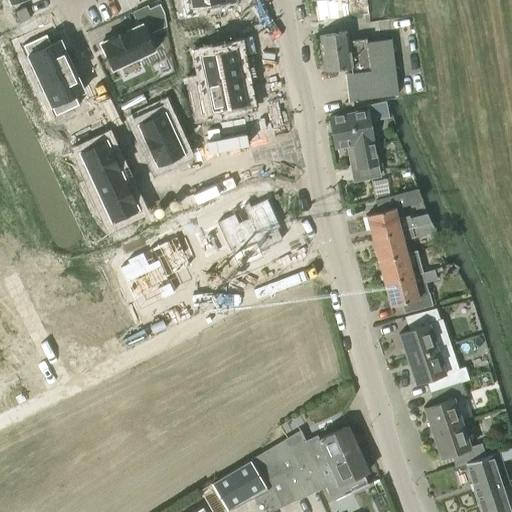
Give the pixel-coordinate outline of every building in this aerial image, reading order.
[(316,0),(319,19),(345,16),(343,1),(348,0),(349,0),(316,0)] [(114,36),(100,43),(105,55),(112,69),(157,48),(150,33),(166,26),(163,12),(159,3),(148,8),(139,13),(144,23),(137,26),(114,36)] [(25,7),(14,12),(19,23),(30,18),(25,7)] [(30,17),(19,23),(24,34),(36,28),(30,17)] [(178,22),(166,24),(168,36),(180,34),(178,22)] [(323,71),(350,67),(369,64),(366,42),(366,38),(348,40),(346,32),(318,36),(323,71)] [(46,34),(22,45),(38,80),(71,65),(59,40),(50,44),(46,34)] [(180,34),(168,36),(170,48),(182,46),(180,34)] [(369,64),(350,67),(351,73),(344,74),(348,101),(398,94),(391,39),(366,42),(369,64)] [(235,48),(200,55),(205,82),(206,83),(240,76),(235,48)] [(71,65),(38,80),(55,116),(78,105),(74,95),(83,91),(71,65)] [(205,82),(196,84),(202,112),(246,103),(240,76),(206,83),(205,82)] [(137,94),(126,99),(131,110),(142,105),(137,94)] [(158,101),(132,113),(151,154),(177,142),(158,101)] [(335,147),(352,143),(357,167),(376,163),(372,143),(370,134),(376,133),(373,116),(367,117),(366,111),(330,118),(335,147)] [(76,117),(58,125),(63,136),(81,127),(76,117)] [(81,127),(63,136),(68,147),(86,138),(81,127)] [(213,136),(202,141),(207,152),(218,147),(213,136)] [(105,140),(79,152),(95,188),(121,175),(105,140)] [(121,175),(95,188),(111,221),(137,209),(121,175)] [(365,215),(371,238),(430,223),(426,214),(409,218),(408,215),(397,218),(395,209),(422,201),(417,188),(375,199),(378,212),(365,215)] [(230,215),(212,223),(226,252),(227,251),(229,254),(256,241),(258,245),(279,236),(276,230),(279,228),(266,201),(249,208),(247,203),(228,212),(230,215)] [(430,223),(371,238),(377,261),(407,253),(403,240),(434,231),(430,223)] [(128,267),(121,270),(134,300),(158,291),(162,300),(175,294),(174,291),(167,278),(191,267),(178,238),(126,261),(128,267)] [(407,253),(377,261),(383,283),(434,270),(435,269),(433,260),(420,264),(420,263),(410,266),(407,253)] [(434,270),(383,283),(389,306),(401,303),(404,313),(432,305),(429,292),(428,293),(425,282),(436,279),(434,270)] [(398,334),(406,359),(449,343),(442,319),(439,320),(436,308),(404,317),(408,330),(398,334)] [(430,392),(460,382),(470,378),(465,365),(458,367),(450,344),(406,359),(415,384),(425,380),(430,392)] [(431,433),(461,423),(453,398),(464,394),(460,382),(430,392),(434,404),(423,408),(431,433)] [(465,463),(485,456),(481,443),(469,447),(461,423),(431,433),(440,458),(451,454),(455,466),(465,463)] [(300,430),(296,432),(284,440),(288,453),(306,445),(316,466),(326,461),(357,448),(347,425),(318,439),(316,435),(305,441),(300,430)] [(334,500),(335,500),(368,485),(363,474),(368,472),(357,448),(326,461),(316,466),(306,445),(288,453),(284,440),(249,460),(211,483),(226,509),(252,496),(256,503),(265,498),(270,511),(324,487),(328,497),(329,498),(331,499),(332,499),(334,500)] [(465,463),(474,491),(489,485),(490,489),(500,486),(509,483),(499,452),(491,454),(485,456),(465,463)] [(500,486),(490,489),(489,485),(474,491),(481,511),(510,511),(509,509),(511,507),(511,483),(500,487),(500,486)]
